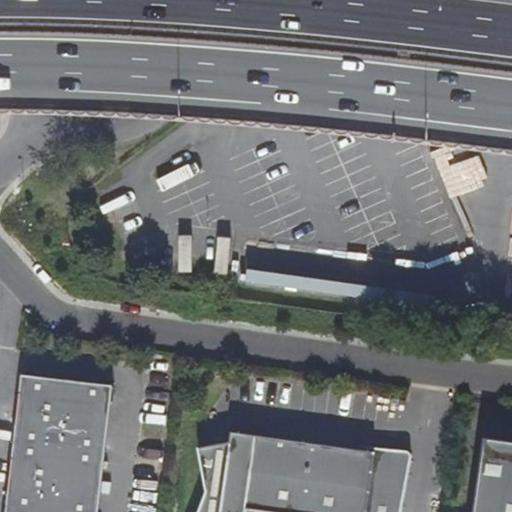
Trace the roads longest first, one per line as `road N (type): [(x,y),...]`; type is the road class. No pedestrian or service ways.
road 1 (unclassified): [(0,258),(68,323),(511,383)]
road 2 (motorway): [(0,59),(266,69),(511,99)]
road 3 (unclassified): [(330,0),(145,106),(25,134)]
road 4 (motorway): [(511,31),(242,0)]
